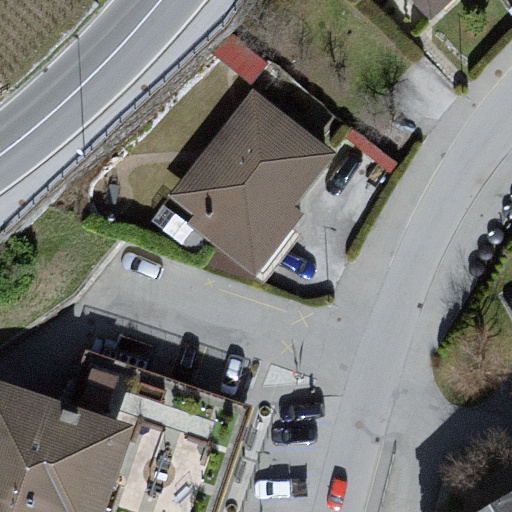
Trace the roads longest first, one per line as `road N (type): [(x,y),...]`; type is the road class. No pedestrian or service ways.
road 1 (residential): [(511,113),(441,220),(369,415),(343,511)]
road 2 (secondary): [(160,0),(85,81),(0,154)]
